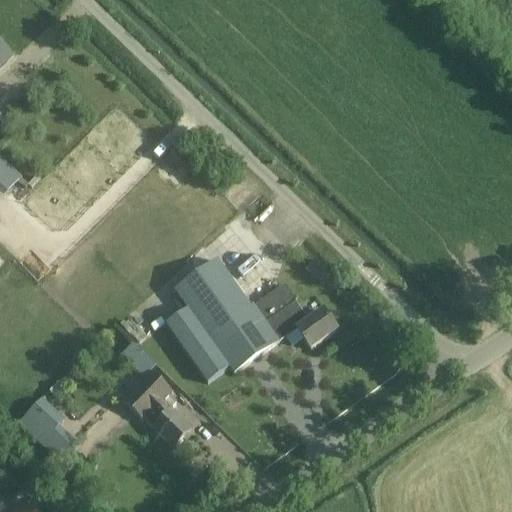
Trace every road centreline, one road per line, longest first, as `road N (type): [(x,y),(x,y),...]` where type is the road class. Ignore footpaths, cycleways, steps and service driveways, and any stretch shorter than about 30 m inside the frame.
road 1 (unclassified): [(461,369),(82,0)]
road 2 (tertiary): [(257,511),(461,369)]
